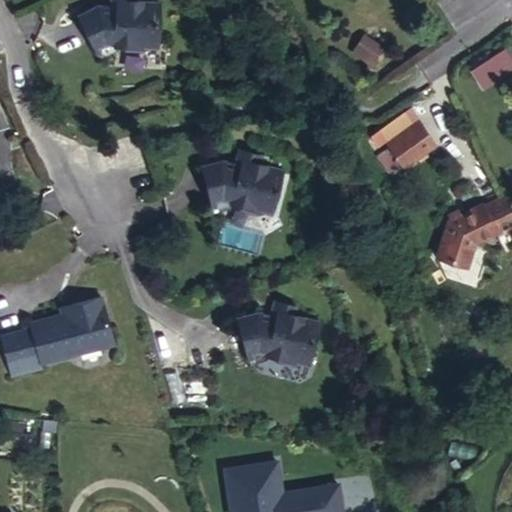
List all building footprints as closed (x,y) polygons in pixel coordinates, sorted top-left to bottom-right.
[(98,6),(80,16),(103,59),(116,51),(117,46),(153,47),(159,42),(160,2),(135,1),(134,0),(117,0),(117,6),(112,6),(98,6)] [(349,51),(369,66),(384,46),(364,31),(349,51)] [(481,89),(511,70),(511,58),(505,47),(468,68),(481,89)] [(417,116),(395,129),(403,141),(425,128),(417,116)] [(425,128),(403,141),(395,129),(382,136),(397,162),(433,142),(425,128)] [(247,156),(240,154),(237,168),(242,170),(247,156)] [(224,164),(203,169),(215,217),(232,213),(234,208),(269,217),(276,214),(286,174),(261,168),(263,160),(247,156),(242,170),(237,168),(224,164)] [(511,224),(511,212),(503,194),(484,203),(483,201),(448,217),(435,253),(466,264),(474,242),(511,224)] [(115,344),(105,296),(75,303),(77,310),(66,312),(34,317),(35,323),(3,329),(8,358),(39,353),(40,359),(115,344)] [(281,301),(275,299),(272,313),(277,315),(281,301)] [(239,316),(252,363),(269,358),(270,354),(305,362),(311,358),(321,319),(296,313),(298,304),(281,301),(277,315),(272,313),(259,310),(239,316)] [(77,310),(75,303),(64,306),(66,312),(77,310)] [(3,433),(2,448),(30,449),(30,434),(3,433)] [(275,460),(223,468),(229,511),(341,511),(337,483),(280,492),(275,460)]
